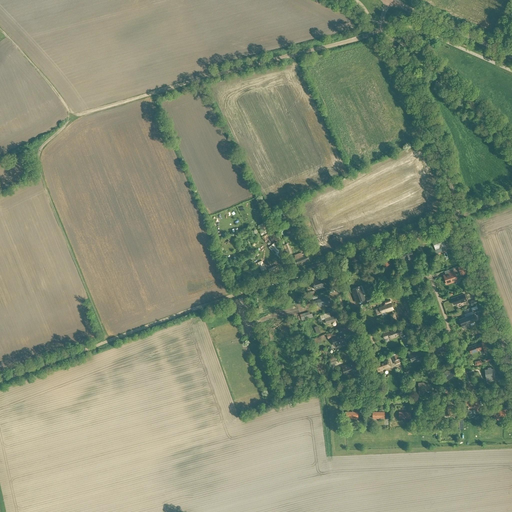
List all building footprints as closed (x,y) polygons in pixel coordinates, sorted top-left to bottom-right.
[(281,211),(284,217),(294,211),(290,205),(281,211)] [(269,231),(263,222),(258,226),(262,232),(260,233),(262,235),(269,231)] [(303,236),(299,228),(294,230),(298,238),(303,236)] [(444,237),(442,237),(432,240),(433,243),(436,250),(444,247),(445,249),(448,248),(444,237)] [(276,254),(281,250),(275,242),(270,247),(276,254)] [(287,255),(291,253),(287,243),(283,245),(287,255)] [(411,256),(413,255),(410,248),(401,252),(403,259),(405,258),(406,261),(412,259),(411,256)] [(295,257),(292,259),(295,267),(296,267),(296,266),(298,266),(302,265),(302,263),(309,260),(306,253),(302,255),(301,252),(294,255),(295,257)] [(383,267),(390,265),(387,257),(380,259),(380,258),(377,259),(379,264),(381,263),(383,267)] [(466,274),(463,265),(457,267),(461,276),(466,274)] [(447,285),(457,281),(454,272),(444,276),(447,285)] [(326,286),(323,277),(312,280),(315,290),(326,286)] [(365,299),(361,287),(351,290),(356,303),(365,299)] [(376,301),(374,295),(366,298),(368,304),(376,301)] [(461,296),(452,299),(453,304),(460,301),(461,302),(463,301),(466,301),(464,295),(461,296)] [(326,303),(330,302),(329,297),(317,300),(318,304),(319,307),(326,304),(326,303)] [(385,305),(374,309),(376,316),(381,314),(382,316),(387,314),(386,312),(393,309),(391,303),(390,299),(384,301),(385,305)] [(463,326),(463,328),(471,326),(470,323),(474,322),(471,315),(459,319),(461,326),(463,326)] [(335,316),(325,319),(323,320),(324,323),(326,322),(326,324),(337,320),(335,316)] [(400,328),(388,333),(388,332),(382,334),(384,339),(389,337),(390,339),(402,334),(400,328)] [(342,334),(336,336),(335,331),(326,334),(327,339),(331,338),(334,347),(345,343),(342,334)] [(404,346),(410,343),(407,337),(402,340),(404,346)] [(484,341),(469,347),(471,353),(481,349),(482,351),(487,350),(484,341)] [(434,353),(446,349),(444,343),(440,344),(431,347),(434,353)] [(413,354),(412,352),(409,353),(412,362),(423,358),(421,351),(413,354)] [(394,365),(400,363),(396,354),(391,356),(394,365)] [(382,370),(390,367),(388,360),(383,362),(384,363),(376,366),(378,372),(382,370)] [(341,366),(344,375),(349,373),(349,374),(356,372),(353,363),(341,366)] [(440,375),(446,382),(457,373),(451,366),(440,375)] [(485,370),(486,382),(495,381),(495,382),(498,382),(497,376),(494,376),(493,369),(491,370),(491,368),(488,368),(488,370),(485,370)] [(423,394),(423,391),(430,391),(430,385),(422,386),(422,383),(418,383),(419,394),(423,394)] [(480,413),(479,402),(475,403),(475,400),(467,400),(465,400),(466,406),(468,406),(468,411),(475,410),(475,414),(480,413)] [(442,415),(449,415),(452,415),(451,404),(442,404),(442,406),(440,407),(441,410),(442,409),(442,415)] [(505,416),(505,411),(494,411),(494,417),(495,417),(495,420),(499,420),(499,417),(505,416)]
